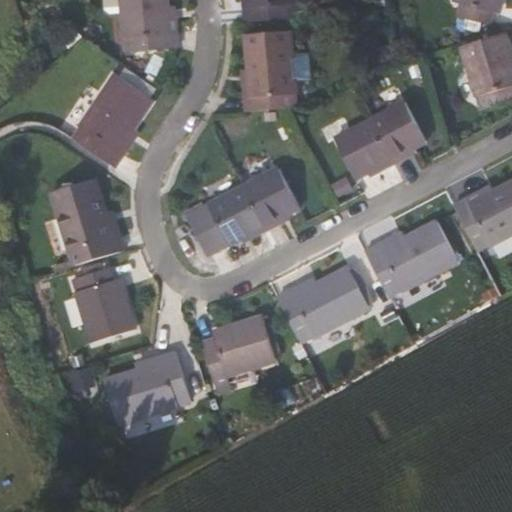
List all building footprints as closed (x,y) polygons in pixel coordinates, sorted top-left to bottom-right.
[(102,0),(103,14),(108,18),(122,17),(120,0),(102,0)] [(169,37),(166,13),(165,0),(120,0),(122,17),(126,55),(176,51),(174,36),(169,37)] [(247,0),(240,0),(242,11),(249,10),(247,0)] [(242,11),(243,25),(290,21),(288,0),(247,0),(249,10),(242,11)] [(491,15),(497,16),(500,0),(454,0),(453,6),(459,7),(456,20),(488,28),(491,15)] [(242,100),(244,115),(295,111),(289,34),(244,37),(247,74),(249,99),(242,100)] [(511,101),(511,67),(503,37),(460,50),(478,112),(511,101)] [(120,76),(152,96),(156,89),(124,69),(120,76)] [(247,74),(240,74),(242,100),(249,99),(247,74)] [(70,141),(114,171),(122,159),(116,155),(130,134),(151,103),(113,77),(70,141)] [(424,144),(404,105),(370,123),(393,168),(406,161),(403,155),(411,151),(424,144)] [(369,174),(376,170),(379,175),(393,168),(370,123),(334,141),(355,181),(369,174)] [(116,155),(122,159),(136,137),(130,134),(116,155)] [(406,161),(414,157),(411,151),(403,155),(406,161)] [(369,174),(371,179),(379,175),(376,170),(369,174)] [(298,211),(278,171),(242,190),(265,234),(279,227),(276,222),(285,217),(298,211)] [(113,241),(105,218),(94,182),(50,196),(74,270),(123,255),(118,240),(113,241)] [(476,255),(511,236),(511,186),(492,197),(470,208),(466,201),(452,209),(476,255)] [(251,235),(254,240),(265,234),(242,190),(184,219),(204,259),(241,240),(251,235)] [(492,197),(488,190),(466,201),(470,208),(492,197)] [(118,240),(111,216),(105,218),(113,241),(118,240)] [(279,227),(288,222),(285,217),(276,222),(279,227)] [(364,255),(387,301),(457,265),(436,225),(402,243),(381,254),(378,248),(364,255)] [(241,240),(243,245),(254,240),(251,235),(241,240)] [(402,243),(399,237),(378,248),(381,254),(402,243)] [(276,301),(299,346),(368,311),(347,271),(315,288),(292,300),(289,294),(276,301)] [(133,333),(118,284),(113,286),(109,273),(70,286),(90,347),(133,333)] [(315,288),(312,282),(289,294),(292,300),(315,288)] [(200,346),(211,383),(275,364),(262,321),(211,336),(213,342),(200,346)] [(102,385),(114,426),(189,404),(175,355),(160,359),(162,367),(139,374),(102,385)] [(160,359),(136,366),(139,374),(162,367),(160,359)]
